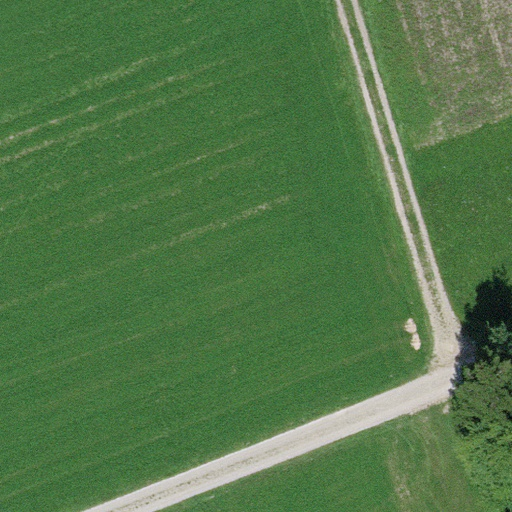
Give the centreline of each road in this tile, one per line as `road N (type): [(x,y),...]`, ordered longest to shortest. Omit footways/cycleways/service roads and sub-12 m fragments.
road 1 (track): [(511,363),(125,511)]
road 2 (track): [(488,372),(371,0)]
